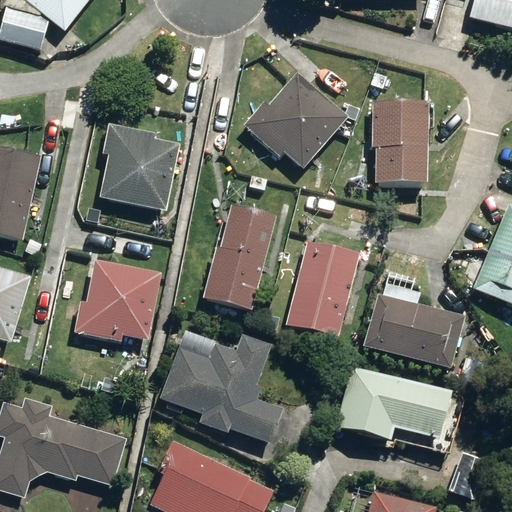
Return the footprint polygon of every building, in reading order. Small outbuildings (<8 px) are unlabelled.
[(16,0),(60,35),(88,0),(16,0)] [(511,0),(474,0),(468,22),(511,34),(511,0)] [(0,43),(38,54),(45,25),(3,13),(0,25),(0,43)] [(368,91),(377,94),(382,80),(373,77),(368,91)] [(281,158),(301,175),(345,125),(294,80),(266,112),(262,108),(242,130),(278,161),(281,158)] [(373,190),(423,191),(425,108),(373,108),(373,123),(370,123),(369,153),(374,153),(373,190)] [(96,203),(163,216),(177,150),(150,145),(151,139),(105,130),(100,158),(105,159),(96,203)] [(0,242),(20,247),(37,162),(0,155),(0,242)] [(247,192),(262,194),(264,183),(249,180),(247,192)] [(201,305),(250,317),(274,222),(229,211),(218,254),(214,253),(201,305)] [(511,309),(511,213),(506,211),(472,293),(511,309)] [(82,225),(97,227),(99,217),(84,214),(82,225)] [(20,258),(33,263),(38,248),(25,243),(20,258)] [(284,332),(335,345),(356,262),(304,249),(284,332)] [(73,338),(119,347),(120,341),(145,346),(158,279),(90,266),(82,310),(78,309),(73,338)] [(0,346),(8,348),(27,283),(0,275),(0,346)] [(361,353),(447,378),(463,326),(376,301),(361,353)] [(226,434),(266,449),(279,414),(248,402),(267,351),(240,341),(233,357),(213,350),(208,364),(176,351),(157,403),(200,419),(197,428),(224,439),(226,434)] [(76,378),(90,382),(92,371),(78,368),(76,378)] [(334,433),(387,449),(392,435),(436,448),(449,405),(351,376),(334,433)] [(464,391),(479,396),(482,385),(467,380),(464,391)] [(0,452),(0,496),(22,504),(27,488),(47,477),(74,485),(75,481),(110,491),(124,445),(46,422),(49,413),(21,404),(19,414),(1,410),(0,414),(0,443),(3,444),(0,452)] [(263,511),(270,497),(169,447),(161,463),(170,467),(151,505),(165,511),(263,511)] [(422,511),(373,499),(369,511),(422,511)]
